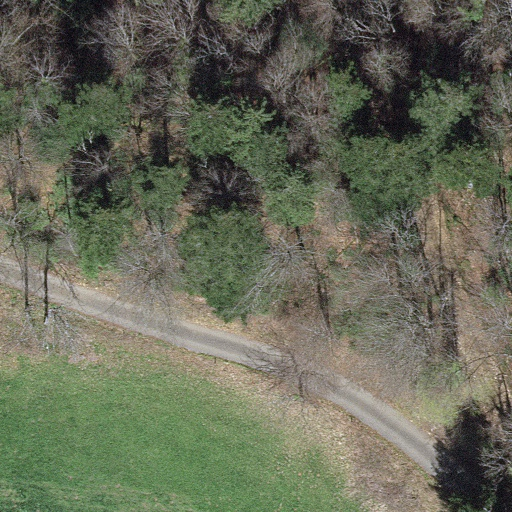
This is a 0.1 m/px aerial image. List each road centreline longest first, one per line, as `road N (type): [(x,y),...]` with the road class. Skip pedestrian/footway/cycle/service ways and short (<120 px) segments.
road 1 (track): [(495,511),(414,443),(338,393),(175,331)]
road 2 (track): [(0,265),(175,331)]
